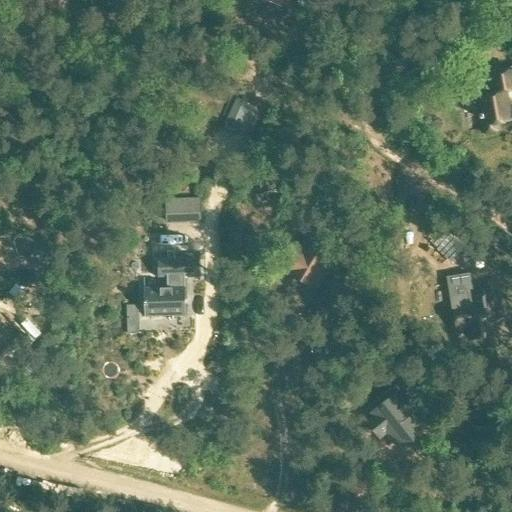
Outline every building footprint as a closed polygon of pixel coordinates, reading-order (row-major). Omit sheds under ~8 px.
[(499,130),(498,123),(511,120),(505,89),(511,87),(511,71),(492,75),(496,95),(483,98),(486,114),(479,116),(482,133),(499,130)] [(256,129),(262,104),(235,98),(229,123),(256,129)] [(202,221),(203,195),(167,195),(167,220),(202,221)] [(281,262),(292,268),(289,272),(316,288),(331,264),(313,254),(318,245),(309,240),(305,246),(294,240),(281,262)] [(0,243),(0,259),(16,262),(19,246),(0,243)] [(144,290),(144,318),(185,317),(184,278),(198,277),(198,254),(156,255),(156,278),(167,278),(167,290),(144,290)] [(471,294),(472,306),(458,307),(460,327),(476,325),(478,337),(491,335),(489,323),(503,322),(501,302),(494,303),(492,292),(471,294)] [(388,392),(366,409),(373,417),(372,418),(375,421),(368,426),(378,439),(384,434),(391,444),(393,443),(409,444),(413,428),(414,427),(407,417),(414,412),(404,400),(398,404),(395,401),(388,392)]
